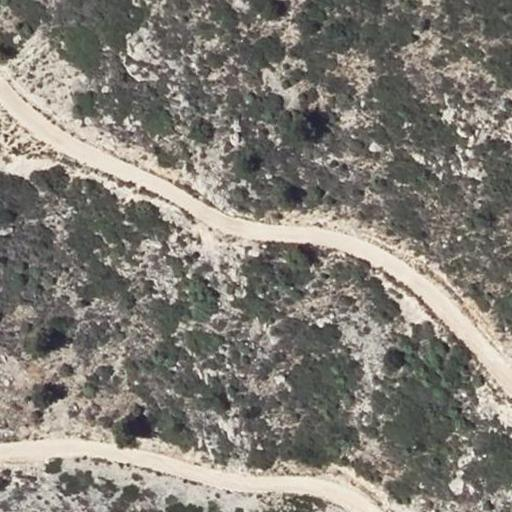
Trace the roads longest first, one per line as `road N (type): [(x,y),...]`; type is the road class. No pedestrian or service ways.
road 1 (track): [(511,383),(432,290),(367,251),(226,222),(26,114),(0,80)]
road 2 (track): [(0,452),(89,450),(237,485),(319,489),(364,511)]
